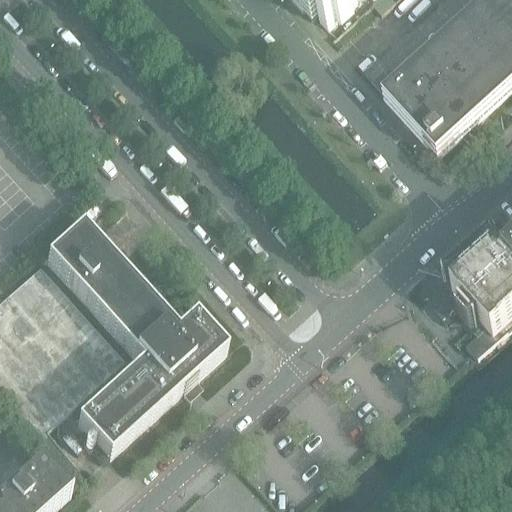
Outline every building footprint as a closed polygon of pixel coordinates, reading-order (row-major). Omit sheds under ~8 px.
[(288,0),(303,16),(308,22),(312,26),(319,20),(322,22),(319,25),(333,40),(341,32),(342,33),(355,21),(350,16),(358,8),(357,8),(365,0),(288,0)] [(511,0),(501,0),(500,1),(384,106),(439,167),(464,144),(467,148),(480,137),(476,133),(511,99),(511,0)] [(422,295),(422,296),(422,297),(422,298),(422,299),(422,300),(423,300),(423,301),(423,302),(423,303),(423,304),(424,304),(424,305),(424,306),(425,306),(425,307),(425,308),(426,308),(426,309),(427,309),(427,310),(428,310),(428,311),(447,332),(457,322),(464,330),(468,328),(478,339),(480,337),(482,339),(466,354),(478,367),(511,336),(511,242),(508,246),(497,233),(485,244),(478,236),(430,279),(429,279),(429,280),(428,280),(428,281),(427,282),(426,283),(426,284),(425,284),(425,285),(425,286),(424,286),(424,287),(424,288),(423,288),(423,289),(423,290),(423,291),(423,292),(422,292),(422,293),(422,294),(422,295)] [(82,235),(47,266),(142,371),(77,430),(109,465),(182,398),(183,399),(195,388),(194,387),(226,358),(194,323),(177,339),(110,266),(118,259),(109,250),(102,257),(82,235)] [(0,511),(58,511),(71,501),(36,463),(0,495),(0,511)]
